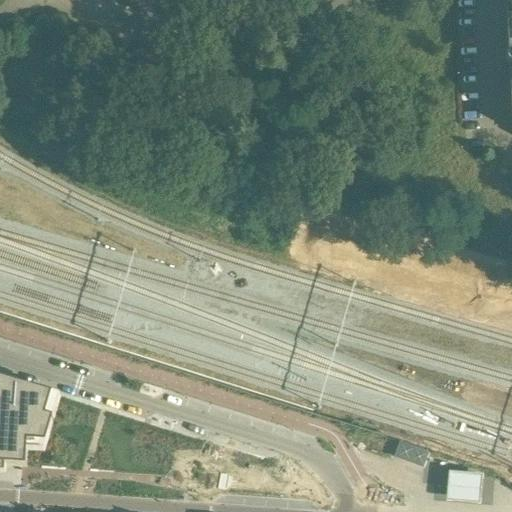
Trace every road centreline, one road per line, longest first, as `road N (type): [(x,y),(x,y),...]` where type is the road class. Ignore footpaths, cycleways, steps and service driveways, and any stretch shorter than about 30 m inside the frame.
road 1 (residential): [(0,359),(303,451),(329,472),(348,511)]
road 2 (residential): [(237,511),(0,497)]
road 3 (residential): [(0,16),(30,1),(157,31),(176,26),(187,0)]
